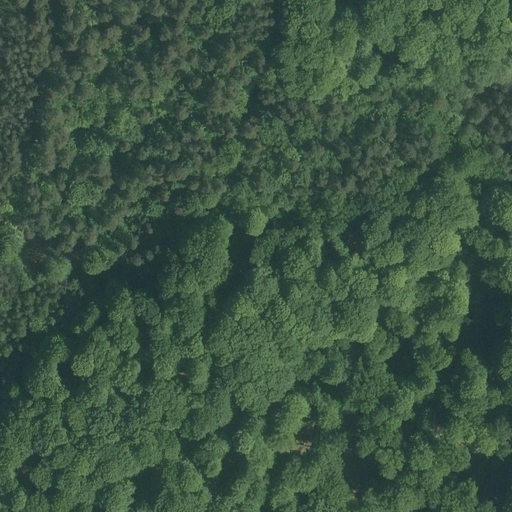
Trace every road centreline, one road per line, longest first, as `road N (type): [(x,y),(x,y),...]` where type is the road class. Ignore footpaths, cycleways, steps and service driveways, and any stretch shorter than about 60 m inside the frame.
road 1 (track): [(291,0),(155,280)]
road 2 (track): [(1,511),(79,427),(155,280)]
road 3 (track): [(0,246),(90,274),(155,280)]
